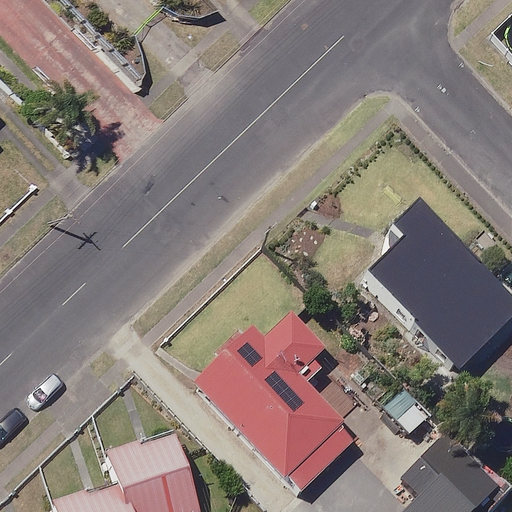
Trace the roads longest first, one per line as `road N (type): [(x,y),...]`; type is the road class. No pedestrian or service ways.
road 1 (residential): [(373,11),(0,366)]
road 2 (residential): [(373,11),(511,157)]
